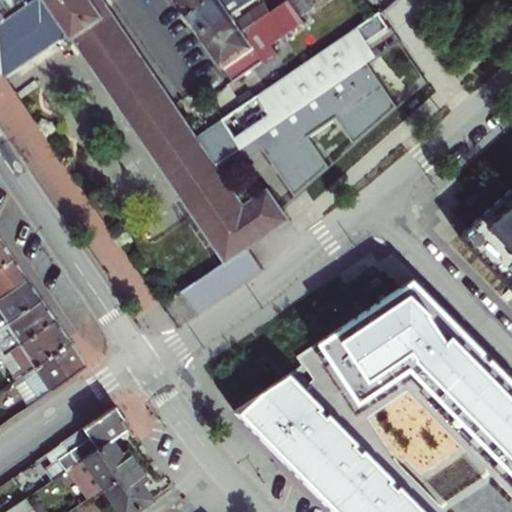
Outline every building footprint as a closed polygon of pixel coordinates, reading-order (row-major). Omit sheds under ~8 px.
[(0,0),(0,25),(37,0),(0,0)] [(37,0),(0,25),(0,63),(8,76),(75,32),(230,259),(186,288),(200,311),(266,267),(251,243),(295,214),(289,206),(276,188),(251,205),(229,174),(254,156),(228,118),(203,135),(181,103),(109,0),(37,0)] [(183,0),(188,7),(195,16),(219,0),(183,0)] [(219,0),(195,16),(201,25),(206,33),(236,13),(248,5),(255,0),(219,0)] [(291,0),(248,30),(219,50),(229,66),(239,81),(283,51),(277,42),(311,19),(307,14),(297,0),(291,0)] [(264,0),(255,0),(248,5),(254,13),(267,4),(264,0)] [(317,0),(297,0),(307,14),(315,8),(314,7),(319,3),(317,0)] [(302,194),(335,165),(312,138),(340,119),(361,142),(404,105),(372,57),(381,51),(373,38),(394,24),(385,10),(270,89),(266,83),(254,90),(259,97),(228,118),(254,156),(269,146),(302,194)] [(236,13),(206,33),(212,42),(219,50),(248,30),(236,13)] [(511,189),(473,224),(460,236),(511,287),(511,189)] [(0,268),(18,256),(10,245),(4,235),(0,237),(0,268)] [(0,298),(32,277),(26,268),(18,256),(0,268),(0,298)] [(0,328),(46,298),(40,288),(32,277),(0,298),(0,328)] [(511,378),(415,279),(398,291),(320,342),(361,401),(411,366),(511,469),(511,378)] [(0,358),(3,356),(60,318),(53,308),(46,298),(0,328),(0,358)] [(18,379),(75,340),(68,329),(60,318),(3,356),(18,379)] [(18,379),(34,402),(91,364),(84,352),(75,340),(18,379)] [(321,406),(291,375),(234,413),(333,511),(425,511),(330,415),(327,417),(318,409),(321,406)] [(71,466),(115,437),(133,425),(125,412),(119,404),(66,440),(72,449),(46,466),(54,478),(71,466)] [(91,496),(108,484),(140,462),(135,454),(131,448),(125,451),(115,437),(71,466),(91,496)] [(140,462),(108,484),(126,511),(134,511),(156,497),(145,481),(151,477),(146,470),(140,462)] [(299,491),(282,472),(268,484),(285,503),(299,491)] [(27,497),(4,511),(37,511),(32,504),(27,497)] [(51,511),(42,498),(32,504),(37,511),(51,511)]
